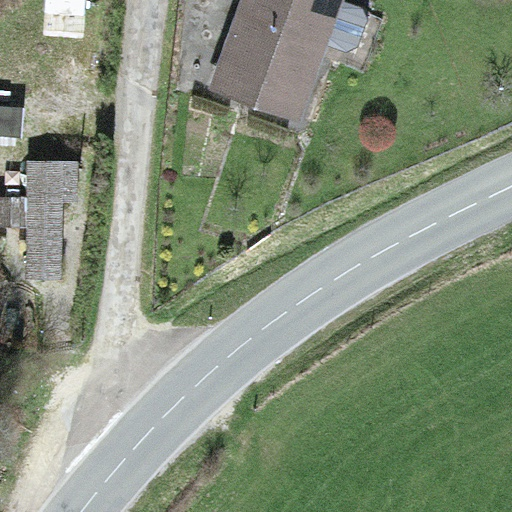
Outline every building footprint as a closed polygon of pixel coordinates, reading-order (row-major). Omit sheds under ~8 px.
[(45,0),(45,40),(86,41),(86,0),(45,0)] [(330,0),(243,0),(211,87),(288,116),(330,0)] [(35,192),(71,195),(72,173),(36,172),(35,192)] [(66,272),(71,195),(35,192),(34,210),(0,208),(0,214),(0,236),(36,237),(35,271),(66,272)] [(66,272),(35,271),(34,284),(66,285),(66,272)]
